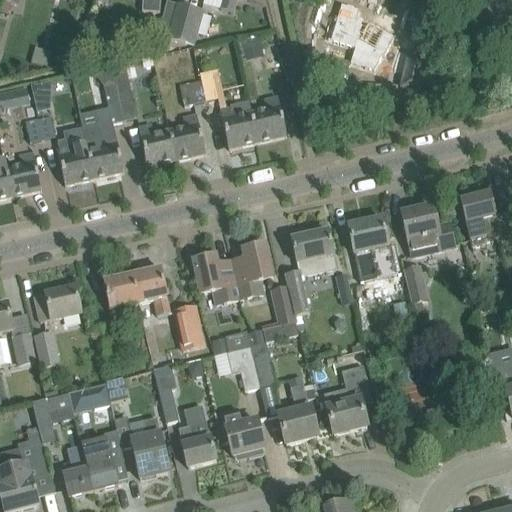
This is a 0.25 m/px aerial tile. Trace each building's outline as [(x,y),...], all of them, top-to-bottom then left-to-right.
[(17,9),(19,0),(0,0),(0,14),(8,17),(11,7),(17,9)] [(143,0),(143,2),(142,14),(158,15),(159,7),(159,0),(143,0)] [(245,4),(246,0),(223,0),(220,12),(233,15),(237,2),(245,4)] [(196,39),(202,14),(167,5),(160,30),(158,39),(177,44),(193,48),(195,39),(196,39)] [(395,40),(358,21),(360,13),(341,7),(336,24),(334,23),(329,39),(354,47),(353,49),(370,59),(373,54),(384,60),(395,40)] [(242,44),(246,61),(262,57),(258,40),(242,44)] [(419,93),(426,64),(408,59),(401,89),(419,93)] [(124,66),(112,69),(116,87),(119,104),(124,124),(136,122),(124,66)] [(213,81),(196,85),(201,106),(218,103),(213,81)] [(201,106),(196,85),(179,89),(184,110),(201,106)] [(116,87),(104,90),(107,106),(112,127),(124,124),(119,104),(116,87)] [(0,113),(30,107),(26,91),(0,96),(0,113)] [(257,147),(286,140),(277,100),(264,103),(267,114),(251,117),(257,147)] [(235,121),(233,110),(219,113),(228,153),(257,147),(251,117),(235,121)] [(176,164),(205,158),(196,118),(183,121),(185,132),(169,135),(176,164)] [(55,141),(50,119),(39,122),(43,143),(55,141)] [(39,122),(25,125),(30,146),(43,143),(39,122)] [(98,128),(83,131),(85,145),(87,154),(94,183),(123,176),(119,157),(115,138),(113,129),(99,132),(98,128)] [(153,139),(151,128),(138,131),(147,171),(176,164),(169,135),(153,139)] [(59,150),(56,151),(60,169),(65,189),(94,183),(87,154),(85,145),(83,131),(63,135),(65,143),(57,144),(59,150)] [(41,194),(33,156),(19,159),(21,168),(6,171),(4,162),(3,162),(12,201),(41,194)] [(0,203),(12,201),(3,162),(0,163),(0,203)] [(495,219),(490,197),(460,204),(466,227),(467,227),(473,251),(486,248),(486,245),(500,241),(511,285),(511,284),(511,285),(511,235),(507,216),(495,219)] [(437,230),(433,210),(401,217),(411,260),(453,251),(448,227),(437,230)] [(391,259),(387,241),(383,222),(348,230),(354,258),(367,255),(369,263),(391,259)] [(336,274),(332,260),(334,259),(328,234),(291,243),(299,276),(287,279),(290,292),(289,292),(297,327),(298,334),(304,332),(301,318),(308,316),(300,278),(325,273),(326,276),(336,274)] [(240,303),(263,298),(260,284),(273,281),(265,248),(242,254),(244,263),(230,266),(238,299),(240,303)] [(218,269),(216,260),(193,265),(200,298),(213,295),(216,308),(240,303),(238,299),(230,266),(218,269)] [(412,309),(429,305),(421,270),(404,275),(412,309)] [(170,316),(167,301),(168,301),(161,272),(133,278),(139,307),(154,304),(157,319),(170,316)] [(126,326),(123,311),(139,307),(133,278),(104,285),(110,314),(111,314),(114,329),(126,326)] [(347,323),(356,321),(345,279),(336,281),(347,323)] [(40,326),(81,317),(75,291),(34,300),(40,326)] [(280,331),(297,327),(289,292),(272,296),(280,331)] [(0,336),(13,334),(7,305),(0,306),(0,336)] [(394,307),(399,330),(411,328),(406,305),(394,307)] [(182,354),(204,349),(203,345),(195,310),(174,315),(182,354)] [(342,334),(346,330),(345,324),(339,323),(335,327),(336,332),(342,334)] [(99,361),(115,357),(110,330),(93,334),(99,361)] [(42,373),(59,369),(52,337),(35,341),(42,373)] [(19,371),(36,368),(30,339),(13,342),(19,371)] [(261,392),(275,389),(265,346),(251,350),(251,351),(261,392)] [(361,353),(359,348),(351,350),(352,356),(361,353)] [(232,379),(241,377),(245,396),(261,392),(251,351),(226,357),(232,379)] [(511,369),(501,372),(506,393),(505,393),(511,420),(511,369)] [(167,428),(179,425),(172,393),(176,392),(171,370),(154,374),(167,428)] [(327,411),(329,419),(334,439),(367,430),(358,398),(370,395),(364,370),(341,376),(346,394),(324,400),(327,411)] [(286,449),(317,441),(302,379),(288,382),(296,414),(279,419),(286,449)] [(111,406),(128,402),(123,383),(107,387),(111,406)] [(107,387),(90,392),(95,412),(111,408),(111,406),(107,387)] [(45,403),(32,407),(39,435),(43,448),(56,444),(51,428),(74,422),(73,418),(68,397),(58,400),(47,403),(45,403)] [(439,402),(417,407),(422,430),(445,425),(439,402)] [(182,448),(183,452),(188,471),(216,464),(210,441),(202,410),(184,415),(188,430),(179,433),(183,448),(182,448)] [(264,452),(256,423),(242,427),(238,413),(222,417),(226,432),(218,433),(222,448),(229,446),(233,460),(247,456),(248,461),(263,457),(262,452),(264,452)] [(143,424),(147,440),(131,444),(140,483),(169,476),(156,421),(143,424)] [(39,435),(27,439),(29,444),(31,451),(30,451),(38,481),(51,478),(43,448),(39,435)] [(94,495),(117,489),(105,444),(83,449),(94,495)] [(69,501),(94,495),(83,449),(67,453),(73,476),(63,479),(69,501)] [(23,468),(19,451),(0,456),(0,496),(3,511),(27,511),(38,509),(35,499),(37,499),(36,495),(34,495),(31,483),(30,483),(26,467),(23,468)]
